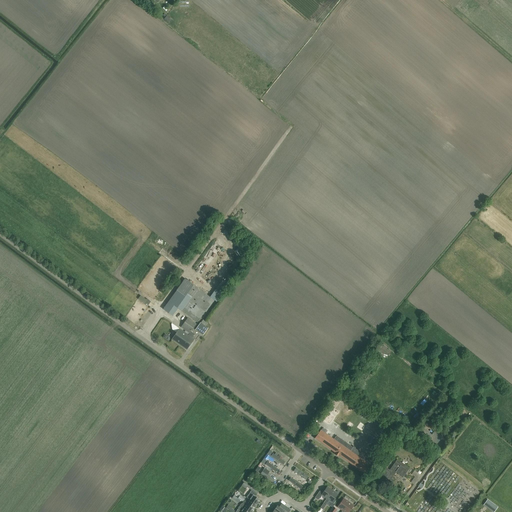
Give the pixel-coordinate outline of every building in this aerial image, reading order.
[(143,0),(151,8),(154,5),(149,0),(143,0)] [(222,249),(224,250),(227,246),(220,241),(208,257),(213,261),(222,249)] [(205,258),(202,263),(208,266),(211,261),(205,258)] [(214,300),(185,279),(163,309),(172,316),(178,309),(197,322),(205,311),(206,312),(214,300)] [(139,299),(149,306),(151,303),(142,295),(139,299)] [(196,324),(187,318),(181,327),(189,333),(188,335),(179,329),(171,339),(186,350),(194,339),(192,338),(194,334),(190,332),(196,324)] [(208,323),(203,320),(195,330),(203,335),(208,328),(205,326),(208,323)] [(321,430),(314,439),(315,439),(335,453),(335,454),(334,454),(338,457),(339,457),(338,456),(338,455),(363,473),(364,473),(370,465),(370,464),(369,465),(354,454),(356,450),(336,436),(334,439),(321,430)] [(431,433),(428,431),(423,436),(428,440),(432,436),(430,435),(431,433)] [(442,437),(436,433),(429,441),(435,446),(442,437)] [(278,455),(276,453),(274,455),(273,454),(271,458),(283,466),(286,463),(277,456),(278,455)] [(409,468),(397,460),(390,471),(383,466),(382,468),(377,474),(385,480),(389,482),(396,472),(403,477),(408,471),(407,471),(409,468)] [(270,462),(269,461),(266,465),(276,472),(279,468),(272,463),(270,462)] [(313,480),(294,467),(289,475),(307,488),(313,480)] [(269,473),(264,469),(260,475),(273,484),(275,481),(267,475),(269,473)] [(307,488),(289,475),(283,484),(301,497),(307,488)] [(321,495),(326,499),(332,490),(327,487),(322,493),(320,491),(315,498),(318,500),(321,495)] [(248,495),(246,497),(249,499),(257,505),(260,500),(255,497),(257,494),(251,490),(248,495)] [(321,508),(323,509),(329,501),(332,503),(337,494),(332,490),(326,499),(327,499),(321,508)] [(337,507),(342,511),(348,502),(343,498),(337,507)] [(254,509),(257,505),(249,499),(247,502),(244,500),(243,502),(254,509)] [(497,511),(500,508),(491,500),(487,505),(496,511),(497,511)] [(240,506),(248,511),(251,511),(254,509),(243,502),(240,506),(241,507),(240,506)] [(348,502),(342,511),(341,511),(349,511),(354,506),(348,502)]
